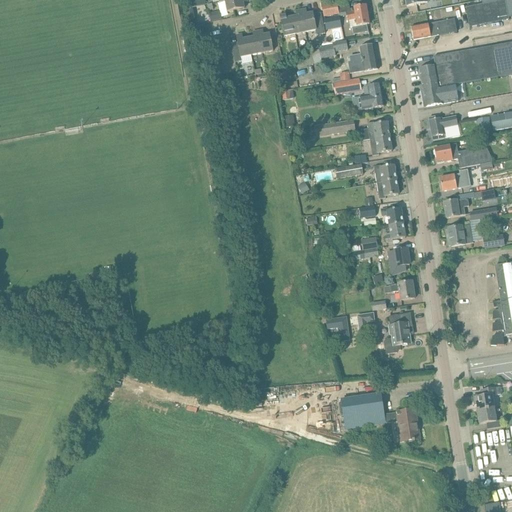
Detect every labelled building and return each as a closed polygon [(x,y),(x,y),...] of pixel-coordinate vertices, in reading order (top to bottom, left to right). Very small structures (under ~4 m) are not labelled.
[(188,0),(191,8),(198,7),(196,0),(188,0)] [(247,0),(233,0),(225,2),(227,12),(244,9),(243,3),(248,2),(247,0)] [(511,0),(480,0),(481,4),(457,9),(461,30),(509,20),(509,18),(511,17),(511,0)] [(338,15),(337,4),(322,7),(324,17),(338,15)] [(351,13),(347,14),(348,21),(349,21),(351,28),(352,28),(353,35),(369,32),(367,25),(369,25),(366,7),(354,9),(355,12),(351,13)] [(306,10),(301,11),(305,33),(315,31),(316,36),(325,34),(321,14),(313,16),(313,13),(307,15),(306,10)] [(292,18),(295,35),(305,33),(301,11),(296,12),(297,17),(292,18)] [(217,12),(210,14),(212,23),(219,21),(217,12)] [(295,35),(292,18),(286,19),(285,14),(280,15),(284,37),(295,35)] [(455,20),(428,25),(428,24),(411,28),(414,41),(457,33),(455,20)] [(258,32),(262,54),(273,52),(269,34),(264,36),(262,31),(258,32)] [(262,54),(258,32),(253,33),(254,38),(248,39),(252,56),(262,54)] [(231,44),(234,60),(252,56),(248,39),(243,40),(242,35),(237,36),(238,43),(231,44)] [(319,49),(319,52),(321,59),(335,56),(335,53),(348,50),(346,42),(332,44),(333,47),(319,49)] [(426,107),(426,108),(451,102),(457,101),(454,85),(511,73),(511,43),(492,47),(434,57),(435,67),(419,70),(424,93),(421,94),(424,108),(426,107)] [(351,61),(349,62),(351,73),(364,71),(364,72),(378,70),(374,46),(360,49),(361,54),(362,59),(351,61)] [(321,59),(319,52),(311,53),(313,65),(322,63),(321,59)] [(298,89),(295,71),(277,74),(280,92),(298,89)] [(361,91),(359,80),(333,84),(335,95),(361,91)] [(372,110),(384,107),(380,85),(368,87),(368,88),(364,88),(365,97),(360,98),(362,111),(371,109),(372,110)] [(288,91),(281,92),(283,101),(290,100),(288,91)] [(496,108),(473,113),(474,118),(497,113),(496,108)] [(511,113),(491,118),(493,131),(511,127),(511,113)] [(284,118),(286,129),(295,127),(293,116),(284,118)] [(444,136),(445,136),(444,129),(458,126),(456,117),(442,120),(442,119),(436,120),(435,118),(429,119),(429,121),(432,138),(433,141),(445,139),(444,136)] [(491,132),(489,120),(477,122),(479,134),(491,132)] [(314,128),(316,138),(355,131),(353,122),(314,128)] [(367,124),(370,141),(389,138),(387,123),(374,125),(374,123),(367,124)] [(392,152),(389,138),(370,141),(372,157),(379,156),(379,154),(392,152)] [(487,150),(469,153),(468,151),(458,153),(456,145),(434,149),(437,162),(444,161),(444,163),(461,160),(462,169),(492,163),(491,159),(487,150)] [(356,165),(367,163),(365,156),(355,158),(356,165)] [(363,175),(361,165),(353,167),(349,167),(335,169),(337,179),(363,175)] [(374,167),(377,184),(396,181),(394,166),(381,168),(381,166),(374,167)] [(456,183),(472,180),(479,178),(478,171),(471,172),(470,169),(460,171),(461,175),(440,179),(442,193),(457,190),(456,183)] [(511,176),(492,180),(494,190),(511,187),(511,176)] [(386,199),(386,198),(398,195),(396,181),(377,184),(379,200),(386,199)] [(469,207),(468,200),(457,202),(457,201),(444,203),(447,219),(465,216),(464,208),(469,207)] [(359,209),(360,216),(375,214),(374,207),(359,209)] [(388,216),(389,226),(403,224),(401,209),(388,211),(387,210),(381,211),(382,217),(388,216)] [(496,209),(470,214),(471,222),(497,217),(496,209)] [(405,239),(403,224),(389,226),(391,237),(385,238),(386,244),(393,243),(392,241),(405,239)] [(450,237),(451,248),(473,244),(470,226),(448,229),(448,231),(446,231),(447,238),(450,237)] [(483,239),(485,249),(504,245),(503,236),(483,239)] [(375,238),(361,241),(362,251),(366,250),(375,249),(377,249),(375,238)] [(395,251),(387,252),(388,262),(389,269),(391,278),(406,272),(406,266),(409,266),(407,249),(395,251)] [(378,257),(377,250),(365,251),(366,258),(378,257)] [(492,337),(492,346),(504,346),(503,337),(511,335),(511,264),(499,266),(495,267),(497,281),(498,288),(500,301),(493,303),(497,303),(498,308),(498,310),(494,311),(493,312),(493,316),(493,321),(496,320),(497,323),(493,325),(492,333),(496,332),(496,336),(492,337)] [(381,276),(373,278),(374,285),(383,282),(381,276)] [(401,301),(415,299),(412,282),(398,285),(390,286),(392,293),(399,292),(401,301)] [(373,312),(386,310),(385,303),(371,305),(373,312)] [(357,317),(359,325),(374,322),(373,314),(357,317)] [(399,351),(401,351),(400,346),(403,346),(403,345),(411,344),(410,336),(412,336),(411,331),(413,331),(411,314),(389,317),(390,327),(389,327),(390,336),(392,336),(392,339),(386,340),(384,343),(386,355),(397,354),(399,351)] [(351,322),(330,325),(332,334),(343,333),(345,347),(355,346),(351,322)] [(477,405),(478,412),(494,409),(492,397),(496,396),(495,389),(481,391),(482,395),(473,396),(475,406),(477,405)] [(346,431),(398,423),(400,435),(403,434),(404,443),(412,441),(413,442),(415,442),(415,441),(420,440),(415,410),(397,413),(384,415),(381,395),(341,401),(346,431)] [(487,430),(501,428),(500,421),(496,422),(494,409),(478,412),(480,425),(486,424),(487,430)]
